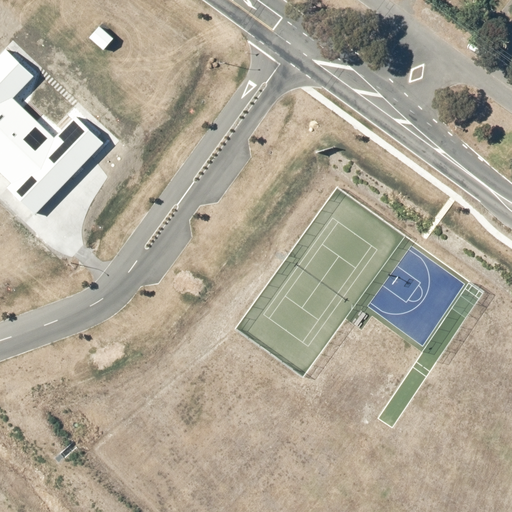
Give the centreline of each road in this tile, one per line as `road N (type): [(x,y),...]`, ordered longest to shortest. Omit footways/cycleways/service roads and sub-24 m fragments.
road 1 (residential): [(290,45),(126,291),(0,341)]
road 2 (secondary): [(387,116),(511,208)]
road 3 (secondary): [(290,45),(387,116)]
